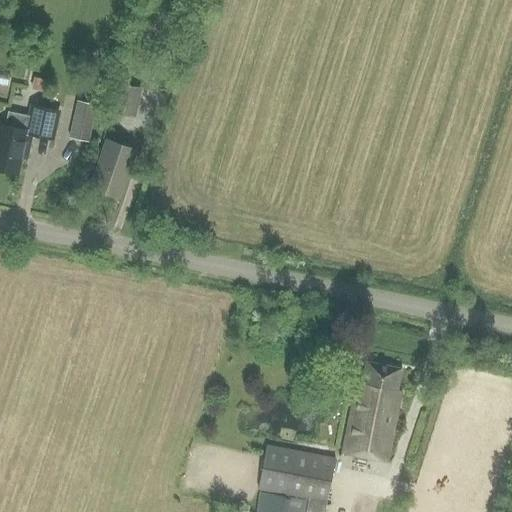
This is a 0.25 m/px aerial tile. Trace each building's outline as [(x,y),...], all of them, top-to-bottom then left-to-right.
[(182,42),(172,39),(166,63),(175,66),(182,42)] [(102,77),(88,74),(85,89),(98,93),(102,77)] [(136,117),(142,88),(118,83),(112,111),(136,117)] [(89,142),(98,105),(79,100),(70,137),(89,142)] [(52,139),(58,111),(30,105),(27,116),(7,111),(4,126),(1,125),(0,127),(0,170),(17,174),(20,159),(25,159),(30,134),(52,139)] [(119,197),(135,150),(107,140),(90,188),(119,197)] [(356,382),(342,453),(387,463),(402,390),(398,389),(402,368),(366,361),(362,383),(356,382)] [(342,362),(339,380),(351,382),(354,364),(342,362)] [(324,511),(335,459),(267,446),(259,489),(285,494),(281,511),(324,511)]
